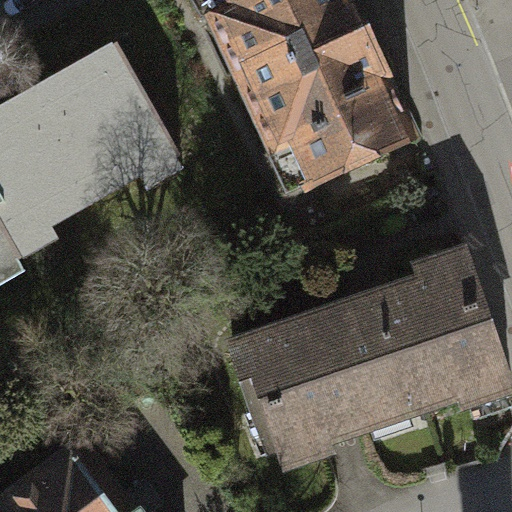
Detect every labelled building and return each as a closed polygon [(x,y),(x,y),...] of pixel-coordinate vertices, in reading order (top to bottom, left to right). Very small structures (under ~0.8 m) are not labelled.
[(348,0),(222,0),(224,3),(207,11),(274,152),(288,146),(307,186),(413,136),(348,0)] [(117,49),(0,115),(0,221),(12,243),(175,151),(117,49)] [(0,221),(0,263),(18,253),(12,243),(0,221)] [(348,311),(234,349),(254,411),(265,408),(283,461),(331,445),(327,435),(453,393),(457,404),(510,386),(466,254),(419,269),(424,284),(375,300),(371,287),(343,297),(348,311)] [(0,511),(144,511),(159,501),(145,482),(127,496),(85,439),(9,495),(0,493),(0,511)]
